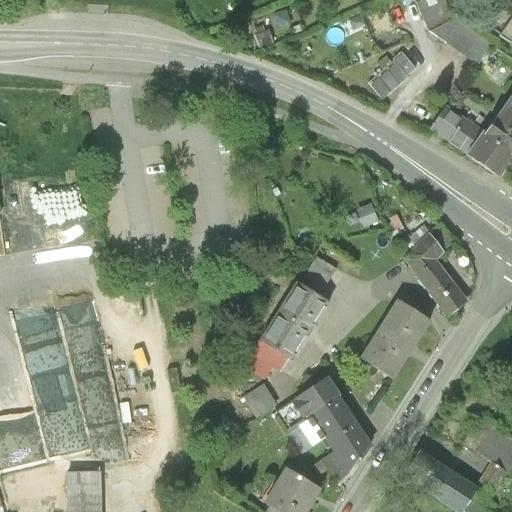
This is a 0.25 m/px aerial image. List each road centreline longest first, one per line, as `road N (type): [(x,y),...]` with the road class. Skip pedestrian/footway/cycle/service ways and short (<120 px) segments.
road 1 (secondary): [(0,43),(147,49),(275,82),(335,112),(511,236)]
road 2 (residential): [(364,511),(511,272)]
